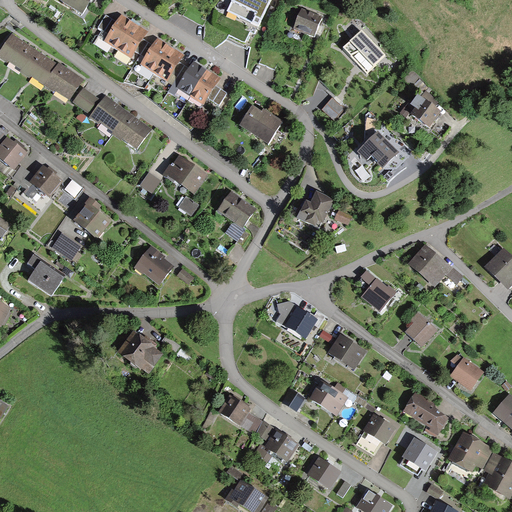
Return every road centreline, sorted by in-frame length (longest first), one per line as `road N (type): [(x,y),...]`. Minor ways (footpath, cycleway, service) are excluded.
road 1 (residential): [(7,0),(273,209)]
road 2 (residential): [(410,511),(403,495),(236,380),(226,363),(226,294)]
road 3 (residential): [(226,294),(0,117)]
road 4 (residential): [(306,285),(324,309),(511,444)]
road 5 (residential): [(0,349),(49,315),(187,311),(226,294)]
road 6 (residential): [(304,120),(122,0)]
road 7 (residential): [(450,136),(428,165),(373,196),(344,182),(321,127),(304,120)]
road 8 (residential): [(306,285),(428,231)]
road 9 (residential): [(428,231),(511,318)]
